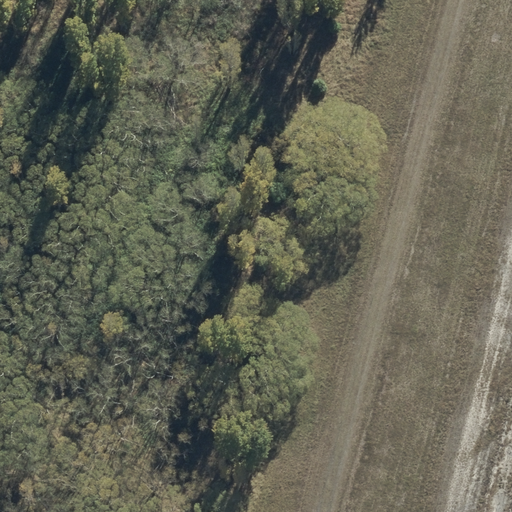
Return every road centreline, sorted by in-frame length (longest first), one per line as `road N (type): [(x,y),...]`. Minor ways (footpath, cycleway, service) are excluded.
road 1 (track): [(329,511),(461,0)]
road 2 (track): [(511,261),(448,511)]
